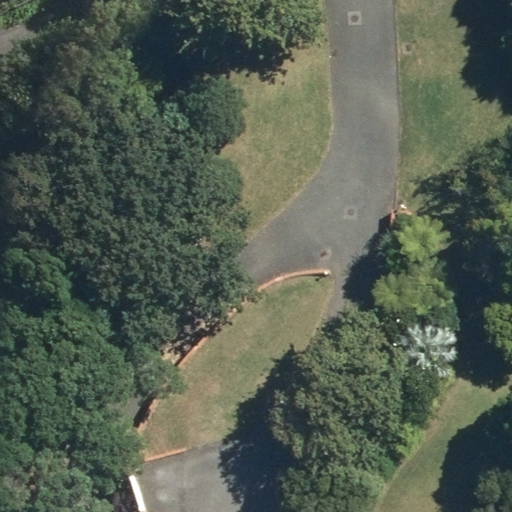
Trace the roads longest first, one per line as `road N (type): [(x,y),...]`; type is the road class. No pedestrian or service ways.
road 1 (unknown): [(368,0),(375,102),(353,170),(317,236),(225,327),(163,423),(135,511)]
road 2 (residential): [(145,0),(0,56)]
